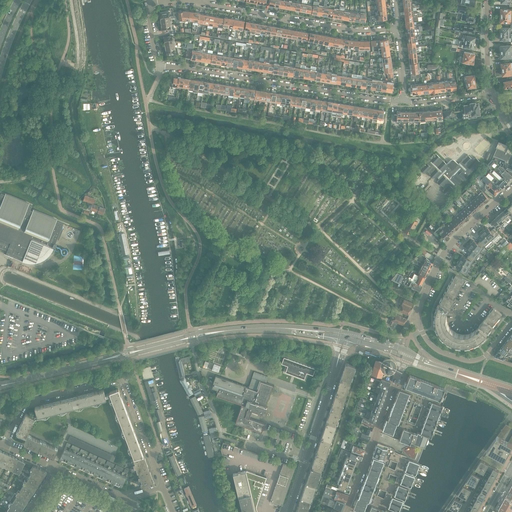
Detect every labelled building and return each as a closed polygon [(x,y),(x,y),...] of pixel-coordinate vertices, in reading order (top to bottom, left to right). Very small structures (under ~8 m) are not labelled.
[(460,11),(456,11),(456,13),(462,14),(461,20),(474,23),(475,16),(465,14),(465,11),(460,10),(460,11)] [(161,20),(170,18),(178,17),(177,11),(173,12),(174,16),(170,16),(169,12),(160,14),(160,15),(160,17),(161,18),(161,20)] [(173,33),(172,30),(171,24),(162,26),(162,27),(162,29),(163,30),(163,32),(169,31),(170,34),(173,33)] [(475,27),(467,25),(461,24),(460,30),(474,33),(474,32),(475,32),(476,29),(475,29),(475,27)] [(474,46),(475,43),(464,41),(463,45),(462,44),(461,47),(464,47),(464,48),(470,49),(470,48),(473,49),(473,46),(474,46)] [(460,57),(459,62),(473,64),(474,63),(474,61),(474,60),(475,54),(464,52),(463,58),(460,57)] [(464,73),(465,82),(475,81),(475,80),(476,80),(475,77),(474,75),(472,75),(472,74),(470,75),(469,72),(464,73)] [(470,103),(470,105),(464,105),(465,113),(471,112),(472,118),(477,117),(476,115),(479,114),(479,110),(480,109),(480,108),(479,108),(478,104),(475,104),(475,102),(470,103)] [(394,115),(394,122),(397,122),(397,123),(402,124),(402,122),(403,112),(400,112),(398,112),(397,112),(397,115),(394,115)] [(511,176),(511,175),(511,147),(511,146),(508,145),(498,141),(495,147),(496,148),(493,156),(505,161),(502,168),(509,170),(508,172),(511,176)] [(428,160),(420,168),(426,174),(427,172),(435,179),(437,176),(439,178),(437,181),(444,188),(442,190),(448,195),(456,187),(455,186),(461,180),(463,181),(481,163),(475,157),(472,160),(467,155),(452,170),(435,153),(428,161),(428,160)] [(490,168),(492,165),(495,168),(498,164),(492,159),(487,165),(490,168)] [(511,176),(508,172),(505,170),(500,166),(498,168),(502,172),(501,174),(509,181),(511,177),(511,176)] [(486,175),(501,189),(507,183),(502,178),(500,181),(489,171),(486,175)] [(485,186),(494,195),(495,196),(501,189),(486,175),(485,175),(480,180),(486,185),(485,186)] [(482,192),(479,195),(485,202),(485,203),(488,200),(488,199),(482,192)] [(20,260),(23,261),(24,262),(25,262),(26,262),(27,263),(28,263),(30,263),(31,263),(33,263),(34,263),(36,262),(37,262),(38,262),(40,261),(41,261),(43,260),(44,259),(45,258),(46,258),(47,257),(49,254),(50,253),(51,253),(51,252),(52,251),(52,250),(53,250),(53,249),(53,248),(54,247),(56,248),(57,245),(55,244),(57,239),(59,240),(63,230),(61,229),(63,224),(56,221),(57,221),(33,211),(30,210),(32,206),(29,205),(29,204),(5,195),(1,193),(0,195),(0,247),(8,251),(8,252),(12,254),(14,255),(19,258),(20,259),(21,260),(20,260)] [(85,195),(83,200),(94,204),(95,199),(85,195)] [(485,202),(479,195),(475,198),(482,205),(485,202)] [(482,205),(475,198),(472,201),(478,208),(482,205)] [(478,208),(472,201),(468,204),(475,212),(478,208)] [(91,209),(92,210),(92,212),(94,213),(95,211),(98,212),(100,207),(92,204),(91,209)] [(475,212),(468,204),(465,208),(472,215),(475,212)] [(472,215),(465,208),(462,211),(468,218),(472,215)] [(504,211),(503,211),(510,218),(511,216),(511,212),(507,208),(504,211)] [(468,218),(462,211),(458,214),(465,221),(468,218)] [(510,218),(503,211),(499,214),(506,222),(510,218)] [(455,217),(462,224),(465,221),(458,214),(455,217)] [(499,214),(495,218),(502,226),(506,222),(499,214)] [(462,224),(455,217),(452,220),(458,227),(462,224)] [(418,222),(410,218),(403,230),(410,235),(418,222)] [(498,229),(502,226),(495,218),(491,222),(498,229)] [(458,227),(452,220),(448,223),(455,230),(458,227)] [(446,240),(450,237),(448,236),(452,233),(445,226),(443,223),(434,231),(437,234),(439,232),(440,234),(445,239),(446,240)] [(448,223),(445,226),(452,233),(455,230),(448,223)] [(485,229),(482,231),(491,241),(498,235),(493,229),(491,231),(487,228),(485,230),(485,229)] [(480,234),(478,236),(482,240),(480,242),(485,247),(491,241),(482,231),(480,233),(480,234)] [(126,254),(128,254),(129,254),(124,233),(118,234),(123,255),(126,254)] [(471,242),(469,245),(480,253),(484,249),(483,248),(484,246),(480,242),(478,244),(474,241),(472,243),(471,242)] [(468,248),(466,251),(470,254),(469,256),(475,260),(480,253),(469,245),(467,248),(468,248)] [(130,259),(129,256),(128,256),(128,254),(126,254),(127,256),(123,257),(127,278),(133,276),(132,274),(129,274),(128,268),(131,268),(131,265),(128,265),(126,259),(130,259)] [(460,258),(459,261),(471,267),(475,260),(469,256),(467,258),(463,256),(461,258),(460,258)] [(423,264),(430,268),(432,264),(429,262),(430,261),(426,258),(423,264)] [(19,269),(21,264),(11,260),(9,266),(19,269)] [(458,264),(457,267),(461,269),(459,272),(466,276),(471,267),(459,261),(457,264),(458,264)] [(422,264),(420,268),(428,273),(430,268),(423,264),(422,264)] [(418,273),(419,273),(426,277),(428,273),(420,268),(418,273)] [(406,283),(419,290),(422,285),(415,282),(412,280),(411,281),(408,279),(409,278),(396,272),(391,278),(399,282),(403,284),(401,287),(403,289),(405,285),(406,283)] [(415,282),(422,285),(426,277),(419,273),(418,276),(414,274),(414,275),(414,276),(413,277),(417,279),(415,282)] [(486,335),(502,315),(494,308),(480,326),(479,326),(477,324),(475,326),(477,328),(477,329),(476,330),(476,331),(475,331),(474,332),(473,333),(472,333),(471,334),(470,334),(469,335),(468,335),(466,335),(465,335),(464,335),(463,335),(462,335),(461,335),(460,335),(458,334),(457,334),(456,334),(455,333),(454,332),(453,332),(452,331),(452,330),(451,329),(450,328),(449,328),(449,327),(448,325),(448,324),(447,323),(447,322),(447,321),(447,320),(447,319),(447,318),(447,316),(447,315),(447,314),(447,313),(448,312),(448,311),(449,310),(452,311),(454,309),(451,307),(450,307),(465,280),(456,275),(440,304),(439,305),(439,307),(438,308),(437,309),(437,311),(437,312),(436,314),(436,315),(436,317),(436,318),(436,320),(436,321),(437,322),(437,324),(437,325),(438,327),(438,328),(439,329),(439,331),(440,332),(441,333),(442,334),(443,336),(444,337),(445,338),(446,339),(447,340),(448,341),(449,341),(450,342),(452,343),(453,343),(454,344),(456,344),(457,345),(459,345),(460,345),(461,346),(463,346),(464,346),(466,346),(467,345),(469,345),(470,345),(472,345),(473,344),(474,344),(476,343),(477,342),(478,342),(479,341),(481,340),(482,339),(483,338),(484,337),(485,336),(486,335)] [(401,297),(399,303),(401,304),(398,310),(409,315),(412,309),(411,308),(414,303),(401,297)] [(389,324),(392,325),(394,321),(404,326),(407,319),(394,313),(389,324)] [(511,345),(506,341),(503,346),(511,353),(511,352),(511,350),(511,348),(511,345)] [(503,346),(499,350),(506,356),(509,353),(511,355),(511,353),(503,346)] [(499,350),(495,355),(495,356),(495,357),(505,361),(506,356),(499,350)] [(284,357),(281,364),(288,366),(285,373),(304,379),(307,373),(313,375),(315,369),(284,357)] [(385,359),(384,359),(384,360),(383,360),(383,361),(382,362),(382,363),(382,364),(382,365),(382,366),(383,366),(383,367),(384,368),(385,369),(386,369),(387,370),(388,370),(389,370),(390,369),(391,369),(392,369),(392,368),(393,368),(393,367),(394,366),(394,365),(394,364),(394,363),(394,362),(393,362),(393,361),(393,360),(392,360),(392,359),(391,359),(390,358),(389,358),(388,358),(387,358),(386,358),(385,359)] [(185,378),(181,361),(177,362),(181,379),(185,378)] [(376,361),(371,375),(382,378),(385,369),(384,368),(383,367),(383,366),(382,366),(382,365),(382,364),(382,363),(382,362),(376,361)] [(218,372),(221,365),(215,363),(212,369),(218,372)] [(355,366),(346,363),(343,371),(352,373),(355,366)] [(343,371),(341,378),(350,381),(352,373),(343,371)] [(268,377),(268,376),(254,372),(249,386),(248,385),(247,387),(257,391),(254,401),(265,405),(272,385),(273,385),(266,383),(268,377)] [(267,406),(265,405),(254,401),(257,391),(247,387),(245,387),(245,386),(228,380),(216,375),(213,383),(215,384),(214,385),(213,384),(212,387),(218,390),(216,395),(242,404),(240,411),(240,410),(235,423),(262,432),(265,423),(249,418),(249,417),(250,417),(251,415),(250,414),(251,410),(264,415),(267,406)] [(422,394),(427,382),(409,375),(407,382),(405,381),(403,385),(405,386),(405,387),(422,394)] [(194,394),(185,378),(179,381),(189,397),(194,394)] [(348,388),(350,381),(341,378),(339,385),(348,388)] [(375,384),(381,386),(388,389),(391,382),(381,379),(380,382),(376,381),(375,384)] [(144,382),(148,394),(150,401),(153,411),(154,411),(158,421),(163,419),(160,408),(156,409),(154,400),(158,399),(155,392),(152,393),(148,380),(144,382)] [(439,386),(427,382),(422,394),(440,400),(444,388),(439,386)] [(339,385),(336,393),(345,396),(348,388),(339,385)] [(112,400),(116,409),(124,405),(121,397),(118,389),(109,392),(112,400)] [(104,390),(86,394),(89,403),(106,399),(104,390)] [(409,394),(399,390),(397,395),(407,399),(409,394)] [(343,403),(345,396),(336,393),(334,400),(343,403)] [(86,394),(69,399),(72,408),(89,403),(86,394)] [(204,413),(195,395),(189,399),(198,416),(204,413)] [(407,399),(397,395),(395,400),(406,404),(407,399)] [(382,406),(383,401),(373,398),(372,400),(376,401),(375,403),(382,406)] [(69,399),(52,403),(54,412),(72,408),(69,399)] [(334,400),(331,407),(340,410),(343,403),(334,400)] [(406,404),(395,400),(393,405),(404,409),(406,404)] [(432,402),(430,408),(440,412),(442,406),(432,402)] [(52,403),(35,407),(37,416),(42,415),(54,412),(52,403)] [(119,417),(122,425),(131,422),(128,414),(124,405),(116,409),(119,417)] [(393,405),(391,411),(402,415),(404,409),(393,405)] [(338,418),(340,410),(331,407),(329,415),(338,418)] [(430,408),(428,413),(438,417),(440,412),(430,408)] [(402,415),(391,411),(389,416),(400,420),(402,415)] [(26,413),(16,433),(27,438),(28,434),(26,433),(34,417),(26,413)] [(426,418),(437,422),(438,417),(428,413),(426,418)] [(375,422),(377,418),(367,414),(366,417),(369,418),(369,420),(375,422)] [(209,431),(205,415),(198,417),(202,433),(209,431)] [(329,415),(326,422),(335,425),(338,418),(329,415)] [(387,420),(387,421),(397,424),(398,425),(400,420),(389,416),(387,420)] [(369,427),(373,429),(375,424),(363,418),(361,422),(369,427)] [(426,418),(424,423),(435,427),(437,422),(426,418)] [(397,424),(387,421),(387,420),(386,420),(384,425),(395,429),(397,424)] [(125,434),(128,442),(137,439),(134,430),(131,422),(122,425),(125,434)] [(333,433),(335,425),(326,422),(324,430),(333,433)] [(356,435),(369,440),(372,431),(368,429),(358,423),(356,426),(352,432),(356,435)] [(424,423),(422,428),(433,432),(435,427),(424,423)] [(393,434),(395,429),(384,425),(382,431),(393,434)] [(422,428),(420,433),(428,436),(431,437),(433,432),(422,428)] [(420,433),(418,432),(417,434),(414,433),(403,429),(399,440),(410,444),(411,441),(424,446),(428,436),(420,433)] [(324,430),(321,437),(330,440),(333,433),(324,430)] [(24,444),(39,451),(43,442),(28,435),(29,434),(28,434),(27,438),(24,444)] [(215,455),(210,435),(205,436),(209,456),(215,455)] [(511,444),(506,441),(497,436),(494,441),(487,450),(497,456),(505,460),(508,455),(511,446),(511,444)] [(328,447),(330,440),(321,437),(319,444),(328,447)] [(134,458),(143,455),(140,447),(137,439),(128,442),(131,450),(133,454),(134,458)] [(39,451),(54,457),(58,449),(50,445),(43,442),(39,451)] [(378,443),(375,451),(385,455),(387,449),(388,447),(378,443)] [(319,444),(317,452),(326,455),(328,447),(319,444)] [(365,450),(353,446),(351,451),(355,453),(355,452),(363,455),(365,450)] [(63,462),(69,451),(64,449),(60,458),(62,459),(61,462),(63,463),(63,462)] [(12,456),(0,450),(0,462),(7,466),(12,456)] [(73,453),(69,451),(63,462),(66,463),(67,461),(69,462),(73,453)] [(385,455),(375,451),(372,458),(373,459),(382,462),(383,460),(385,455)] [(317,452),(314,459),(323,462),(326,455),(317,452)] [(77,455),(73,453),(69,462),(71,463),(70,465),(72,466),(77,455)] [(78,466),(82,457),(77,455),(72,466),(73,467),(74,468),(76,465),(78,466)] [(137,473),(140,472),(149,469),(146,462),(144,455),(143,455),(134,458),(136,463),(134,464),(134,466),(131,467),(132,469),(135,468),(137,473)] [(182,475),(174,455),(168,457),(177,477),(182,475)] [(24,465),(26,462),(12,456),(7,466),(20,472),(23,465),(24,465)] [(86,459),(82,457),(78,466),(80,467),(78,470),(80,471),(80,470),(81,470),(86,459)] [(86,459),(81,470),(83,471),(84,469),(86,470),(90,461),(86,459)] [(321,470),(323,462),(314,459),(312,467),(321,470)] [(373,459),(371,464),(382,468),(384,462),(382,462),(373,459)] [(419,464),(409,460),(407,465),(417,469),(419,464)] [(475,470),(476,469),(484,474),(489,464),(481,460),(475,470)] [(95,463),(90,461),(86,470),(88,471),(87,473),(90,474),(95,463)] [(93,473),(95,474),(99,465),(95,463),(90,474),(90,475),(92,476),(93,473)] [(270,502),(282,506),(295,467),(284,463),(270,502)] [(382,468),(371,464),(369,469),(380,473),(382,468)] [(99,465),(95,474),(97,475),(96,478),(98,479),(98,478),(104,467),(99,465)] [(405,471),(415,475),(417,469),(407,465),(405,471)] [(32,474),(31,477),(35,479),(34,481),(38,484),(39,482),(40,482),(41,480),(41,479),(42,477),(44,475),(46,473),(45,471),(34,466),(31,470),(30,472),(32,474)] [(108,469),(104,467),(98,478),(101,479),(102,477),(104,478),(108,469)] [(496,477),(499,470),(494,467),(490,474),(496,477)] [(320,471),(311,468),(309,475),(318,478),(320,471)] [(112,471),(108,469),(104,478),(106,479),(105,481),(107,482),(112,471)] [(153,481),(149,469),(140,472),(141,476),(138,477),(139,480),(142,479),(143,482),(141,483),(142,486),(152,483),(153,481)] [(380,473),(369,469),(367,474),(378,478),(380,473)] [(255,511),(266,478),(266,477),(264,483),(245,476),(247,471),(246,470),(246,471),(241,472),(240,471),(238,471),(238,472),(233,473),(241,511),(255,511)] [(117,473),(112,471),(107,482),(108,482),(108,483),(109,484),(111,481),(112,482),(117,473)] [(121,475),(117,473),(112,482),(115,483),(113,485),(115,486),(116,486),(121,475)] [(415,477),(404,473),(402,478),(413,482),(415,477)] [(480,477),(473,473),(464,486),(468,488),(471,484),(475,486),(480,477)] [(376,483),(378,478),(367,474),(366,479),(376,483)] [(492,483),(496,477),(490,474),(487,480),(492,483)] [(126,477),(121,475),(116,486),(118,487),(119,485),(122,486),(126,477)] [(309,475),(306,483),(315,486),(318,478),(309,475)] [(25,485),(24,487),(28,490),(27,492),(31,495),(32,492),(33,492),(34,491),(33,490),(35,488),(36,486),(37,486),(38,485),(38,484),(34,481),(35,479),(31,477),(28,481),(25,479),(24,481),(23,483),(25,485)] [(400,483),(411,487),(413,482),(402,478),(400,483)] [(376,483),(366,479),(364,484),(374,488),(376,483)] [(492,483),(487,480),(483,487),(488,490),(492,483)] [(313,493),(315,486),(306,483),(304,490),(313,493)] [(345,484),(343,484),(340,483),(338,487),(345,490),(344,491),(349,493),(351,489),(344,487),(345,484)] [(374,488),(364,484),(362,489),(372,493),(374,488)] [(396,490),(407,494),(409,489),(398,485),(396,490)] [(198,506),(189,486),(183,489),(192,509),(198,506)] [(471,490),(468,488),(464,486),(457,496),(458,495),(467,499),(471,490)] [(511,511),(511,486),(511,489),(506,497),(499,509),(501,510),(499,511),(511,511)] [(28,499),(29,497),(30,497),(31,496),(31,495),(27,492),(28,490),(24,487),(21,492),(18,490),(17,492),(16,494),(18,496),(17,498),(21,501),(19,503),(24,506),(25,504),(26,503),(27,502),(27,501),(28,499)] [(488,490),(483,487),(480,493),(485,496),(488,490)] [(323,495),(337,500),(345,503),(346,503),(348,495),(339,492),(339,493),(326,488),(323,495)] [(372,493),(362,489),(360,494),(370,498),(372,493)] [(304,490),(301,497),(310,500),(313,493),(304,490)] [(394,495),(405,499),(407,494),(396,490),(394,495)] [(485,496),(480,493),(476,500),(481,502),(485,496)] [(358,499),(367,503),(368,503),(370,498),(360,494),(358,499)] [(308,508),(310,500),(301,497),(299,505),(308,508)] [(390,502),(401,506),(403,501),(392,497),(390,502)] [(19,511),(21,510),(22,508),(23,508),(24,507),(23,506),(24,506),(19,503),(21,501),(17,498),(14,503),(11,501),(10,503),(9,505),(11,507),(10,509),(14,511),(13,511),(19,511)] [(358,499),(357,498),(355,504),(365,508),(367,503),(358,499)] [(458,511),(463,502),(455,499),(456,498),(455,498),(448,508),(449,508),(450,507),(458,511)] [(342,510),(345,503),(337,500),(336,502),(329,499),(327,504),(342,510)] [(481,502),(476,500),(472,506),(478,509),(481,502)] [(388,508),(399,511),(401,506),(390,502),(388,508)]
